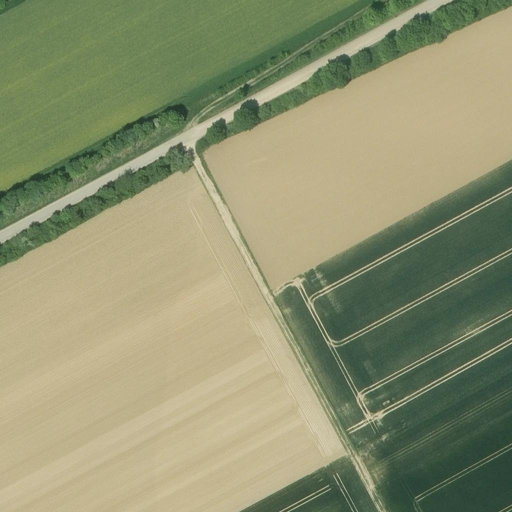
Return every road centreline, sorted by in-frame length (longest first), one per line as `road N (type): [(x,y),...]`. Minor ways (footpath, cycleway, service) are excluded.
road 1 (track): [(444,0),(0,238)]
road 2 (track): [(182,142),(379,511)]
